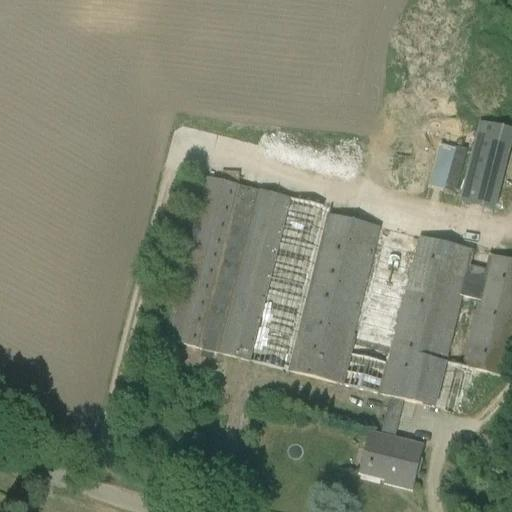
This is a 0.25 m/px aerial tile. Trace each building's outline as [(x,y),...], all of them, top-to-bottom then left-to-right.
[(511,127),(478,121),(461,203),(498,211),(511,145),(511,127)] [(450,176),(436,174),(434,193),(457,196),(459,184),(464,185),(466,165),(451,163),(450,176)] [(252,364),(252,363),(290,207),(292,200),(194,176),(183,216),(196,219),(165,341),(252,364)] [(328,216),(290,207),(252,363),(290,373),(328,216)] [(448,367),(476,253),(419,239),(382,230),(328,216),(290,373),(343,386),(380,396),(391,399),(382,438),(364,434),(360,450),(367,452),(361,476),(413,489),(423,449),(396,442),(405,403),(466,418),(476,374),(448,367)] [(511,262),(490,257),(465,357),(462,369),(506,381),(511,358),(511,262)]
